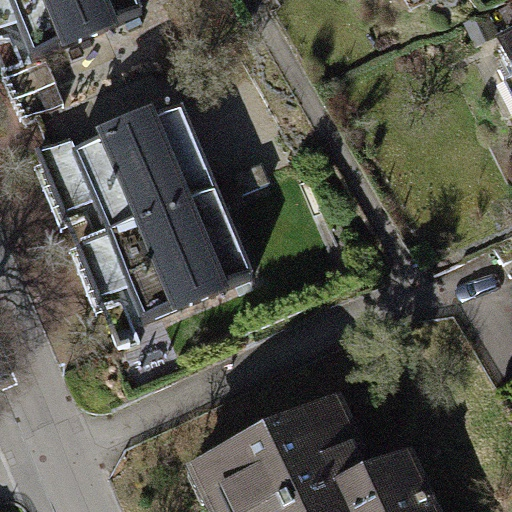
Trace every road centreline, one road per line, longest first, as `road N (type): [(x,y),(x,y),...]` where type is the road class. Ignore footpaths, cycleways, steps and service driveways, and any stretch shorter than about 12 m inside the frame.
road 1 (residential): [(62,457),(418,291)]
road 2 (residential): [(62,457),(0,310)]
